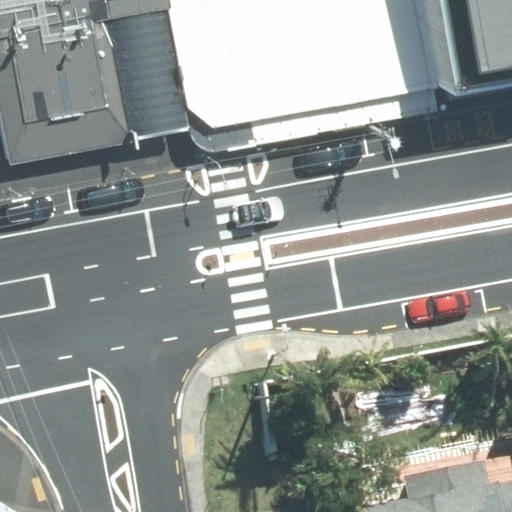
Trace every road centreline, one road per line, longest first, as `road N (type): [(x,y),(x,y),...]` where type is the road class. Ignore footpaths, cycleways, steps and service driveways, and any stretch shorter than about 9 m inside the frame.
road 1 (secondary): [(129,244),(511,172)]
road 2 (secondary): [(511,254),(141,320)]
road 3 (tertiary): [(141,320),(152,386),(154,511)]
road 4 (tertiary): [(96,511),(47,338)]
